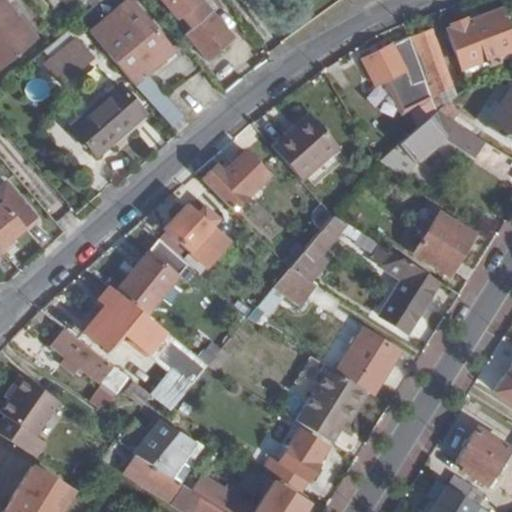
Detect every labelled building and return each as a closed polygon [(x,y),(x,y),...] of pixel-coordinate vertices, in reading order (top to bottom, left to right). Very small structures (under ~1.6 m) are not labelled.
[(8,0),(0,0),(0,50),(10,63),(41,39),(8,0)] [(201,0),(153,0),(177,29),(181,26),(190,37),(184,43),(204,67),(232,44),(200,4),(203,2),(201,0)] [(511,48),(511,39),(500,8),(443,28),(459,68),(484,58),(487,63),(496,60),(495,55),(511,48)] [(171,127),(171,128),(181,120),(146,75),(173,52),(152,25),(138,37),(118,14),(92,36),(171,127)] [(424,80),(435,111),(441,106),(437,93),(450,88),(428,30),(411,35),(427,79),(424,80)] [(70,34),(41,56),(49,66),(77,43),(70,34)] [(430,98),(407,37),(361,61),(374,86),(386,80),(402,112),(430,98)] [(77,43),(49,66),(46,68),(61,87),(93,63),(77,43)] [(72,125),(119,86),(113,80),(67,120),(72,125)] [(139,111),(119,86),(72,125),(92,150),(115,132),(117,136),(125,131),(121,126),(139,111)] [(511,89),(485,129),(511,145),(511,89)] [(441,106),(435,111),(450,120),(455,112),(444,104),(441,106)] [(408,135),(378,162),(405,179),(418,159),(444,135),(475,154),(484,142),(450,120),(435,111),(409,134),(408,135)] [(311,115),(272,147),(301,181),(341,149),(311,115)] [(376,127),(362,136),(378,162),(390,151),(376,127)] [(215,165),(200,179),(231,210),(267,176),(242,152),(222,172),(215,165)] [(386,211),(402,187),(388,177),(372,201),(386,211)] [(0,245),(2,248),(37,219),(7,183),(0,188),(0,245)] [(224,241),(184,204),(162,228),(202,264),(224,241)] [(472,234),(437,213),(427,228),(420,224),(411,236),(419,241),(412,255),(445,276),(472,234)] [(332,216),(288,269),(309,282),(323,261),(318,256),(345,224),(332,216)] [(404,331),(437,281),(364,236),(355,247),(365,253),(362,258),(372,265),(377,260),(381,264),(380,266),(394,275),(398,271),(405,275),(385,302),(388,304),(381,316),(404,331)] [(157,239),(113,291),(143,317),(186,265),(157,239)] [(309,282),(288,269),(272,290),(299,308),(313,285),(309,282)] [(143,317),(113,291),(81,329),(106,349),(125,325),(132,331),(149,345),(143,354),(167,374),(186,389),(204,368),(196,361),(143,317)] [(78,366),(114,395),(127,379),(66,330),(53,347),(66,357),(62,364),(72,373),(78,366)] [(435,330),(421,362),(433,367),(447,335),(435,330)] [(149,345),(132,331),(125,340),(143,354),(149,345)] [(363,392),(370,397),(397,354),(362,331),(333,373),(363,392)] [(203,354),(196,361),(204,368),(211,359),(203,354)] [(511,362),(511,364),(511,365),(511,371),(507,379),(503,376),(493,392),(511,403),(511,362)] [(511,365),(511,364),(503,376),(507,379),(511,371),(511,365)] [(288,421),(325,445),(343,416),(337,413),(344,402),(353,407),(363,392),(333,373),(320,366),(304,389),(306,392),(288,421)] [(0,417),(0,434),(31,454),(40,443),(31,436),(57,402),(17,374),(9,387),(13,390),(7,399),(0,409),(0,415),(1,416),(0,417)] [(149,396),(168,411),(186,389),(167,374),(148,396),(149,396)] [(3,395),(7,399),(13,390),(9,387),(3,395)] [(337,413),(343,416),(346,419),(353,407),(344,402),(337,413)] [(135,450),(131,455),(156,470),(165,457),(174,462),(187,441),(155,420),(135,450)] [(507,447),(475,429),(455,460),(469,470),(467,474),(485,484),(507,447)] [(260,470),(297,493),(315,466),(313,461),(323,447),(297,430),(294,434),(291,432),(279,449),(284,453),(277,462),(268,458),(260,470)] [(156,470),(131,455),(120,472),(165,503),(178,484),(156,470)] [(156,470),(178,484),(186,470),(174,462),(165,457),(156,470)] [(29,466),(0,511),(56,511),(70,490),(29,466)] [(222,511),(296,511),(302,503),(270,483),(266,488),(261,485),(256,492),(261,495),(252,509),(192,472),(182,487),(196,495),(222,511)] [(483,494),(452,475),(446,485),(478,504),(483,494)] [(468,511),(473,504),(444,486),(431,507),(424,503),(418,511),(468,511)] [(199,511),(222,511),(196,495),(189,505),(199,511)]
